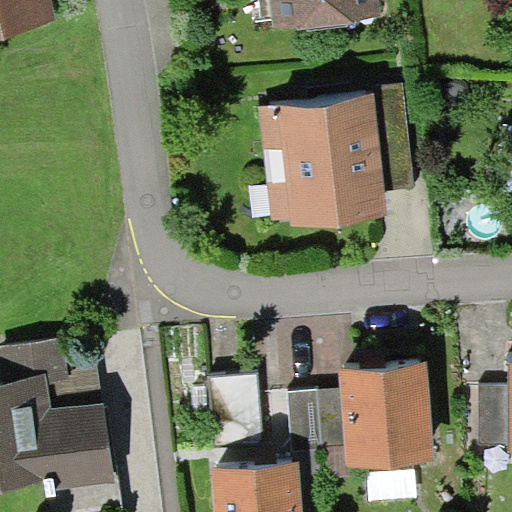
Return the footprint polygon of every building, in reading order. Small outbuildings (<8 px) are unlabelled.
[(0,0),(0,19),(40,11),(38,0),(0,0)] [(274,0),(276,19),(366,9),(365,0),(274,0)] [(374,208),(372,188),(405,185),(394,86),(370,89),(371,95),(361,96),(361,94),(265,105),(270,146),(263,147),(267,184),(289,182),(293,217),(374,208)] [(511,115),(494,116),(494,156),(511,156),(511,115)] [(49,481),(107,472),(97,409),(38,417),(33,383),(60,379),(55,341),(0,347),(0,364),(3,384),(0,384),(0,477),(40,472),(43,491),(51,490),(49,481)] [(474,446),(511,445),(511,355),(503,356),(504,386),(473,386),(474,446)] [(423,450),(416,361),(341,367),(343,387),(313,390),(318,450),(347,447),(348,456),(363,454),(366,494),(372,499),(406,496),(411,490),(408,451),(423,450)] [(259,443),(253,373),(204,376),(210,447),(259,443)] [(288,452),(318,450),(313,390),(283,392),(288,452)] [(291,511),(288,461),(213,467),(216,511),(291,511)]
